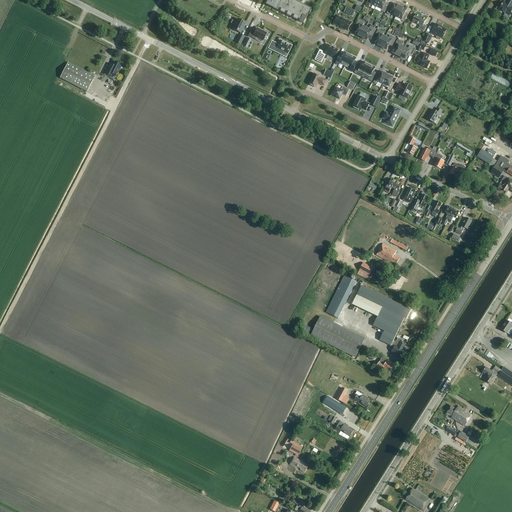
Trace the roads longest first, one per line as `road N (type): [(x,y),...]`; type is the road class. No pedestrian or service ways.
road 1 (primary): [(328,511),(511,222)]
road 2 (unclassified): [(363,511),(511,276)]
road 3 (tertiary): [(292,111),(71,0)]
road 4 (residential): [(432,83),(329,30),(311,40),(231,0)]
road 5 (tertiary): [(511,221),(386,159)]
road 6 (residential): [(399,138),(308,93),(292,111)]
